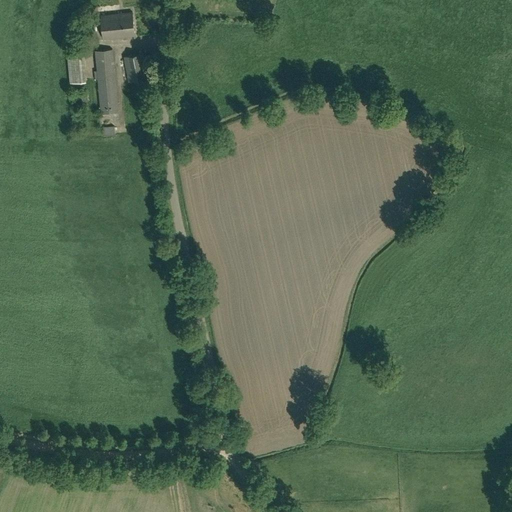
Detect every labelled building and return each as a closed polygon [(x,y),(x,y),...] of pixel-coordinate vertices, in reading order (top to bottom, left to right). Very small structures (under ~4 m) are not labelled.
[(104,38),(135,35),(133,12),(101,15),(104,38)] [(101,113),(118,112),(112,49),(95,51),(101,113)] [(70,83),(86,82),(83,52),(67,53),(70,83)] [(129,81),(148,78),(143,53),(124,57),(129,81)] [(103,135),(115,134),(114,126),(103,127),(103,135)]
